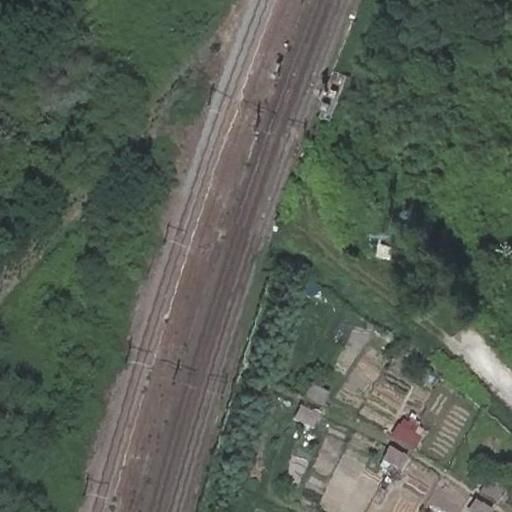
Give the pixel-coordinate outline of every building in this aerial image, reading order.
[(310,383),(305,397),(325,406),(330,392),(310,383)] [(323,417),(300,405),(293,418),(316,430),(323,417)] [(404,411),(391,434),(414,447),(427,425),(404,411)] [(411,456),(389,445),(382,460),(403,470),(411,456)] [(486,479),(478,491),(497,502),(505,491),(486,479)] [(491,511),(493,509),(474,498),(467,508),(474,511),(491,511)]
